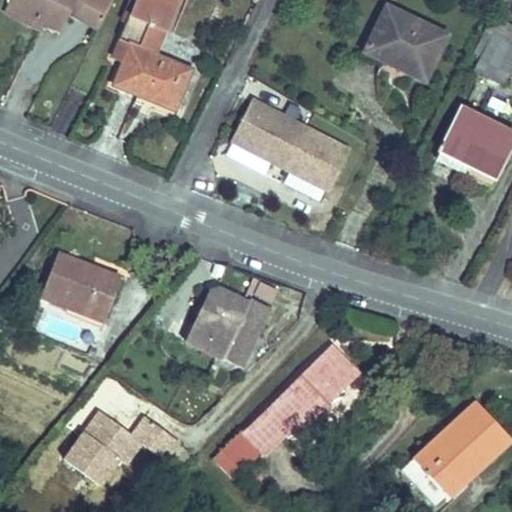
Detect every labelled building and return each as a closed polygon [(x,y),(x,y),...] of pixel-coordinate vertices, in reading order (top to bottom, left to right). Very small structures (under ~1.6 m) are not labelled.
[(9,0),(7,5),(42,24),(61,33),(70,15),(98,30),(113,0),(9,0)] [(129,13),(118,40),(129,45),(122,61),(112,85),(145,99),(147,95),(176,108),(192,71),(154,55),(139,48),(149,23),(164,30),(176,0),(138,0),(132,14),(129,13)] [(42,24),(7,5),(4,12),(39,30),(42,24)] [(387,7),(371,39),(408,57),(402,71),(425,81),(447,36),(387,7)] [(499,21),(491,17),(474,53),(481,56),(493,34),(499,21)] [(511,27),(499,21),(493,34),(511,43),(511,27)] [(139,48),(154,55),(164,30),(149,23),(139,48)] [(502,85),(511,65),(511,43),(493,34),(481,56),(474,71),(502,85)] [(371,39),(365,52),(402,71),(408,57),(371,39)] [(129,45),(118,40),(111,56),(122,61),(129,45)] [(147,95),(145,99),(175,111),(176,108),(147,95)] [(293,122),(283,116),(252,100),(230,142),(328,192),(350,150),(293,122)] [(283,116),(293,122),(300,109),(290,104),(283,116)] [(436,158),(466,173),(469,166),(487,175),(496,156),(505,160),(511,144),(511,133),(461,108),(436,158)] [(469,166),(466,173),(492,186),(505,160),(496,156),(487,175),(469,166)] [(41,297),(71,309),(104,322),(119,284),(89,272),(90,268),(57,255),(41,297)] [(120,279),(90,268),(89,272),(119,284),(120,279)] [(254,295),(272,304),(278,291),(260,283),(254,295)] [(248,303),(219,289),(208,293),(185,342),(242,369),(271,308),(250,299),(248,303)] [(104,322),(71,309),(68,316),(101,329),(104,322)] [(290,431),(291,432),(314,410),(318,414),(358,375),(331,347),(242,435),(241,434),(214,461),(229,476),(236,474),(239,470),(240,471),(259,452),(264,457),(290,431)] [(475,404),(416,459),(446,491),(462,476),(467,481),(510,441),(475,404)] [(314,410),(291,432),(295,437),(318,414),(314,410)] [(89,436),(104,416),(98,411),(83,432),(89,436)] [(63,459),(101,487),(120,461),(127,466),(143,446),(166,462),(180,443),(144,417),(130,435),(104,416),(89,436),(83,432),(63,459)] [(446,491),(416,459),(414,458),(400,471),(436,510),(467,481),(462,476),(446,491)]
